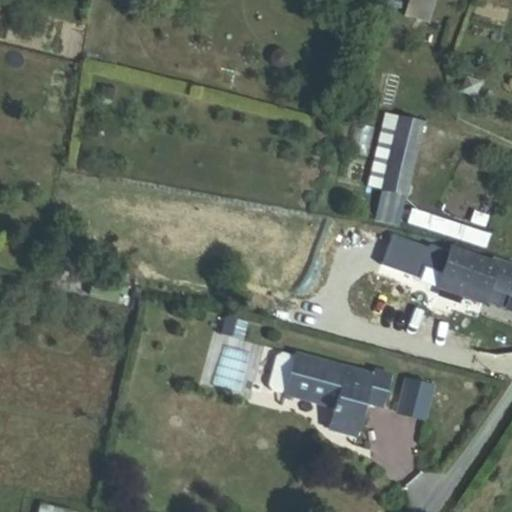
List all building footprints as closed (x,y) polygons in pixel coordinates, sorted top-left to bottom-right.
[(438,0),(412,0),(409,12),(432,19),(438,0)] [(373,190),(386,194),(396,156),(403,124),(390,121),(373,190)] [(419,162),(427,130),(403,124),(396,156),(419,162)] [(386,194),(410,199),(419,162),(396,156),(386,194)] [(379,222),(403,228),(410,199),(386,194),(379,222)] [(384,256),(409,262),(413,244),(389,238),(384,256)] [(511,292),(511,267),(498,262),(497,266),(454,250),(440,288),(484,304),(491,285),(511,292)] [(248,341),(252,323),(229,317),(225,335),(248,341)] [(395,374),(375,369),(372,377),(287,353),(280,356),(272,386),(275,392),(288,396),(337,409),(332,429),(360,437),(369,405),(386,410),(395,374)] [(437,387),(410,379),(401,414),(428,421),(437,387)]
